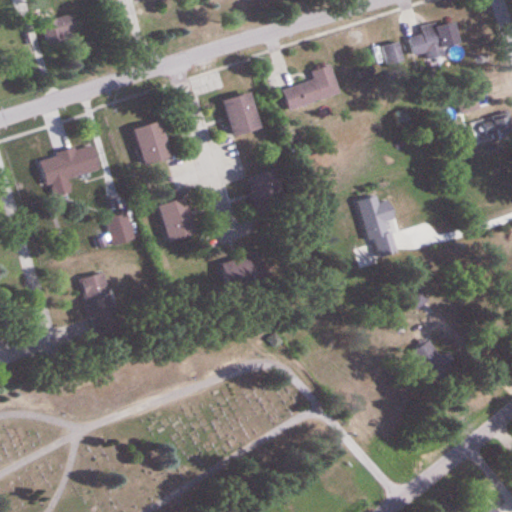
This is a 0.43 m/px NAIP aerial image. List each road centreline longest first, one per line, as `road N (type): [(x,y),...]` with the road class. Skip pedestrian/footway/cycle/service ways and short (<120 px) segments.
road 1 (residential): [(0,120),(370,0)]
road 2 (residential): [(174,62),(228,241)]
road 3 (residential): [(0,174),(52,348)]
road 4 (residential): [(384,511),(511,410)]
